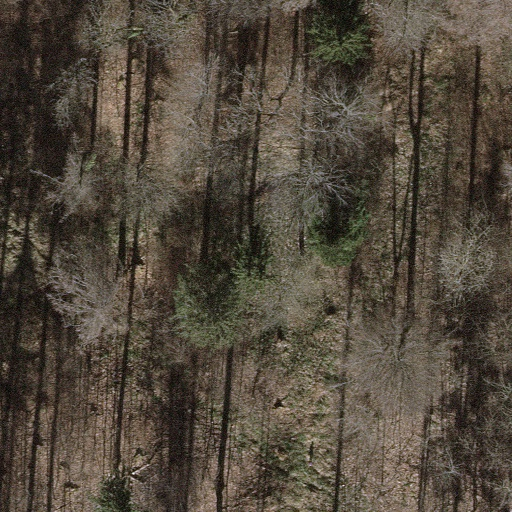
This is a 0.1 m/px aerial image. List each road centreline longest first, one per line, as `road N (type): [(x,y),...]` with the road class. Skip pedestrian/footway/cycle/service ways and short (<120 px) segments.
road 1 (track): [(331,511),(393,356),(437,95),(468,0)]
road 2 (track): [(0,268),(215,132),(437,95)]
